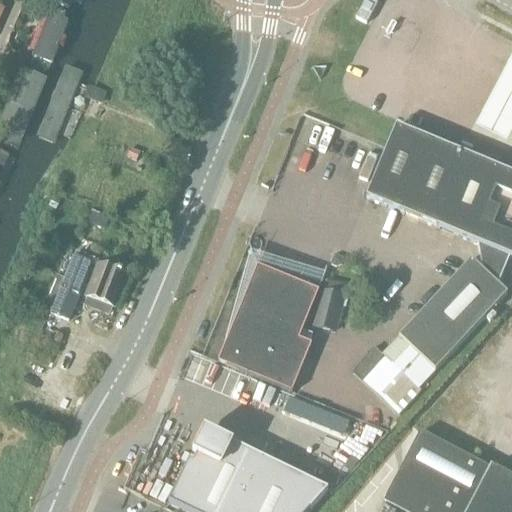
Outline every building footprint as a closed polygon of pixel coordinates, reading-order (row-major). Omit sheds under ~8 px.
[(80,15),(85,0),(50,0),(48,4),(80,15)] [(366,0),(358,17),(368,22),(380,1),(377,0),(366,0)] [(50,9),(28,60),(56,72),(80,15),(48,4),(50,9)] [(22,65),(26,56),(17,52),(13,61),(22,65)] [(0,143),(21,152),(56,72),(28,60),(26,60),(0,122),(0,143)] [(89,76),(70,68),(41,140),(61,149),(89,76)] [(511,70),(478,133),(506,148),(511,137),(511,70)] [(312,83),(302,109),(339,124),(349,98),(312,83)] [(86,98),(88,99),(100,104),(103,95),(91,91),(89,90),(86,98)] [(349,98),(339,124),(376,139),(386,113),(349,98)] [(477,246),(481,271),(496,285),(508,260),(511,261),(511,175),(395,128),(385,153),(366,200),(437,229),(477,246)] [(0,143),(0,208),(21,152),(0,143)] [(130,150),(126,158),(136,162),(139,154),(130,150)] [(108,220),(100,217),(96,227),(104,230),(108,220)] [(330,266),(335,268),(341,266),(343,260),(334,256),(330,266)] [(72,258),(50,314),(68,321),(91,266),(72,258)] [(481,271),(470,261),(398,338),(411,349),(394,368),(373,350),(352,374),(398,417),(420,394),(418,392),(507,295),(496,285),(481,271)] [(85,298),(115,310),(127,278),(97,266),(85,298)] [(298,341),(318,293),(257,268),(217,364),(291,394),(311,346),(298,341)] [(313,327),(339,333),(350,287),(325,280),(313,327)] [(59,344),(62,337),(53,333),(50,340),(59,344)] [(183,511),(308,511),(327,492),(203,432),(192,455),(196,458),(193,464),(188,462),(168,504),(183,511)] [(511,511),(511,480),(491,470),(468,511),(511,511)]
